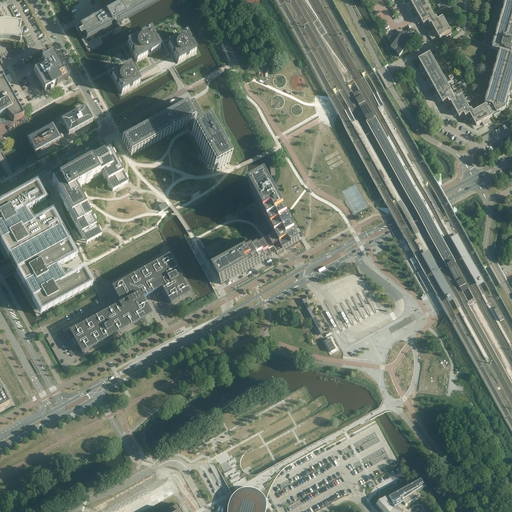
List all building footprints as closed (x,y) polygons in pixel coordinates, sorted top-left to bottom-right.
[(128,0),(119,5),(116,0),(97,0),(99,2),(105,13),(99,16),(94,19),(79,27),(81,31),(80,32),(78,33),(80,38),(81,37),(83,36),(84,35),(86,40),(90,37),(93,36),(98,33),(99,33),(100,32),(101,31),(102,34),(107,31),(108,30),(113,27),(114,26),(115,27),(116,27),(117,27),(117,26),(117,25),(117,24),(117,23),(122,20),(125,18),(128,17),(157,0),(128,0)] [(424,0),(409,0),(410,2),(407,4),(410,10),(414,8),(415,10),(427,4),(424,0)] [(511,0),(506,0),(492,50),(500,52),(485,106),(491,118),(505,110),(511,86),(511,0)] [(435,18),(430,10),(427,4),(415,10),(418,16),(415,18),(418,25),(422,23),(423,25),(428,22),(430,25),(431,24),(438,21),(438,20),(436,17),(435,18)] [(451,32),(446,24),(443,18),(442,18),(439,20),(438,20),(438,21),(431,24),(435,30),(428,33),(432,40),(438,36),(439,39),(451,32)] [(0,39),(1,39),(3,39),(6,39),(7,39),(9,39),(10,39),(12,39),(13,39),(16,40),(20,41),(22,32),(19,31),(21,24),(15,22),(11,22),(6,22),(4,22),(2,22),(0,21),(0,39)] [(150,55),(160,50),(156,42),(155,39),(150,32),(140,37),(137,39),(127,45),(131,52),(133,55),(137,63),(147,57),(149,56),(150,55)] [(399,57),(411,41),(416,35),(407,35),(402,32),(399,36),(388,37),(392,45),(391,47),(395,51),(399,57)] [(188,58),(196,54),(191,46),(190,43),(186,36),(178,40),(175,41),(168,46),(172,53),(173,55),(173,56),(178,64),(185,59),(188,58)] [(50,54),(48,55),(48,54),(47,53),(45,54),(46,55),(46,56),(45,57),(43,54),(40,55),(42,58),(41,59),(45,65),(43,66),(34,71),(45,91),(49,88),(50,91),(53,89),(52,87),(53,86),(56,84),(56,86),(57,85),(62,83),(64,81),(68,79),(68,78),(65,72),(64,72),(64,71),(63,68),(62,69),(62,68),(61,65),(60,65),(61,64),(59,62),(58,62),(59,61),(58,59),(57,59),(57,58),(56,56),(55,56),(55,55),(56,55),(54,53),(53,52),(52,52),(50,53),(50,54)] [(427,74),(438,68),(430,53),(419,60),(422,66),(418,68),(422,74),(425,72),(427,74)] [(134,75),(129,67),(122,71),(119,72),(111,77),(116,85),(117,87),(121,95),(129,90),(132,89),(139,85),(135,77),(135,76),(134,75)] [(434,89),(446,82),(438,68),(427,74),(430,80),(425,83),(428,89),(433,87),(434,89)] [(9,74),(4,77),(8,84),(13,81),(11,79),(11,78),(10,76),(9,74)] [(12,97),(6,85),(3,80),(0,81),(0,103),(2,103),(4,107),(9,104),(7,100),(12,97)] [(465,84),(463,81),(457,84),(452,87),(454,90),(456,89),(458,88),(465,84)] [(455,96),(454,97),(446,82),(434,89),(438,95),(433,97),(436,104),(441,101),(443,103),(450,99),(452,102),(457,99),(455,96)] [(358,104),(367,121),(374,118),(364,101),(359,92),(353,95),(358,104)] [(473,112),(472,110),(470,110),(462,96),(457,99),(452,102),(450,102),(450,103),(451,103),(454,108),(448,112),(451,118),(457,115),(459,117),(466,113),(468,115),(466,116),(467,116),(470,115),(470,116),(476,126),(482,123),(484,126),(490,123),(488,119),(491,118),(485,106),(473,112)] [(4,120),(3,116),(6,114),(8,116),(11,119),(13,122),(16,121),(17,121),(18,120),(20,119),(21,119),(22,118),(23,117),(12,97),(7,100),(9,104),(4,107),(2,103),(0,103),(0,120),(0,121),(4,120)] [(130,155),(187,123),(188,125),(189,128),(190,129),(191,131),(203,153),(207,160),(217,154),(220,153),(222,152),(221,151),(222,151),(218,145),(197,107),(194,101),(193,101),(186,105),(179,109),(122,140),(123,143),(129,153),(130,155)] [(85,109),(61,122),(68,136),(92,122),(85,109)] [(48,123),(26,135),(28,138),(50,127),(48,123)] [(35,154),(59,141),(52,127),(28,141),(29,142),(29,143),(35,154)] [(80,234),(83,238),(98,230),(95,226),(94,224),(92,220),(90,217),(89,214),(87,210),(85,208),(84,205),(83,204),(82,203),(82,202),(81,201),(78,195),(77,193),(76,192),(75,189),(76,188),(78,187),(79,187),(80,186),(84,184),(85,183),(89,181),(95,178),(99,176),(103,174),(103,175),(105,179),(107,182),(107,183),(108,184),(109,185),(111,188),(111,189),(112,192),(113,191),(117,189),(119,188),(121,187),(123,186),(128,183),(126,180),(125,179),(123,176),(123,174),(121,171),(119,167),(117,164),(113,158),(111,154),(109,150),(109,151),(106,152),(104,153),(103,154),(100,156),(98,157),(97,158),(95,158),(93,160),(92,160),(90,161),(87,163),(86,164),(85,164),(83,165),(82,166),(80,166),(79,167),(78,168),(77,168),(77,169),(76,169),(75,170),(72,171),(71,171),(71,172),(68,174),(68,173),(68,174),(67,174),(65,175),(65,176),(62,177),(60,178),(59,178),(52,182),(52,183),(54,185),(55,187),(56,190),(60,197),(62,200),(70,216),(72,218),(73,220),(74,222),(75,225),(80,234)] [(251,190),(250,190),(248,191),(251,196),(254,202),(256,201),(261,211),(266,218),(266,219),(267,221),(267,222),(269,224),(269,225),(270,227),(271,227),(272,230),(274,233),(275,236),(272,237),(272,238),(270,239),(269,239),(264,242),(261,244),(261,243),(260,242),(260,241),(259,241),(259,240),(259,239),(258,239),(258,238),(257,238),(257,237),(256,237),(256,236),(255,236),(255,235),(254,235),(254,234),(253,234),(253,233),(252,233),(251,232),(250,232),(249,231),(248,231),(247,230),(246,230),(245,230),(244,229),(243,229),(242,229),(241,229),(240,229),(239,229),(238,229),(237,229),(236,229),(235,229),(234,229),(233,229),(232,229),(232,230),(231,230),(230,230),(229,230),(229,231),(228,231),(227,231),(227,232),(226,232),(225,233),(214,238),(212,239),(203,244),(202,245),(201,246),(198,241),(197,241),(199,244),(200,247),(202,250),(203,253),(204,253),(205,255),(205,256),(206,258),(207,259),(208,261),(208,262),(210,264),(210,265),(211,267),(212,267),(213,270),(213,271),(216,276),(217,278),(219,281),(221,285),(222,285),(226,282),(229,281),(240,275),(249,270),(252,268),(255,267),(258,265),(266,260),(272,257),(272,256),(277,253),(277,254),(284,251),(292,246),(300,242),(300,241),(299,239),(297,235),(294,229),(292,226),(291,223),(290,223),(289,221),(289,220),(288,218),(287,218),(287,217),(286,215),(286,214),(284,212),(284,211),(283,210),(283,209),(270,185),(268,182),(267,181),(264,183),(263,183),(261,185),(260,185),(257,187),(256,187),(254,188),(253,188),(251,190)] [(0,250),(5,259),(5,260),(6,260),(9,258),(10,260),(11,262),(7,264),(11,270),(14,268),(16,271),(13,273),(13,274),(37,317),(90,288),(92,287),(92,286),(95,285),(86,269),(85,267),(83,263),(79,257),(59,220),(55,214),(51,207),(47,200),(42,189),(40,186),(39,185),(10,201),(0,206),(0,250)] [(161,211),(161,212),(163,210),(168,208),(166,205),(165,204),(165,203),(164,203),(164,204),(158,207),(161,211)] [(151,315),(143,298),(161,288),(170,304),(189,294),(171,261),(168,256),(167,257),(163,259),(160,261),(117,284),(118,287),(116,289),(118,292),(117,292),(117,293),(118,293),(118,294),(119,294),(119,295),(119,296),(120,296),(120,297),(118,298),(120,302),(121,304),(119,304),(118,305),(85,323),(84,324),(70,332),(74,340),(77,346),(82,353),(151,315)] [(464,281),(456,265),(454,263),(447,266),(449,268),(457,283),(457,284),(455,285),(453,286),(455,290),(457,289),(459,292),(469,287),(470,289),(474,286),(470,279),(470,277),(466,279),(464,281)] [(305,299),(300,303),(306,314),(312,310),(305,299)] [(312,313),(307,316),(316,332),(321,329),(312,313)] [(64,338),(62,339),(72,357),(74,356),(64,338)] [(336,350),(330,340),(325,342),(331,353),(336,350)] [(6,395),(8,394),(4,387),(2,388),(1,388),(0,385),(0,407),(9,403),(5,395),(6,395)] [(329,458),(324,460),(327,468),(332,466),(329,458)] [(190,511),(171,475),(102,511),(190,511)] [(397,511),(399,510),(399,509),(401,506),(398,504),(399,502),(404,505),(406,506),(420,497),(417,493),(423,490),(428,486),(423,479),(416,483),(408,487),(408,486),(388,496),(389,498),(387,499),(385,495),(382,500),(376,503),(380,511),(397,511)] [(266,511),(267,509),(267,502),(265,500),(261,494),(259,492),(252,489),(245,489),(241,491),(236,494),(233,499),(230,504),(227,511),(266,511)]
